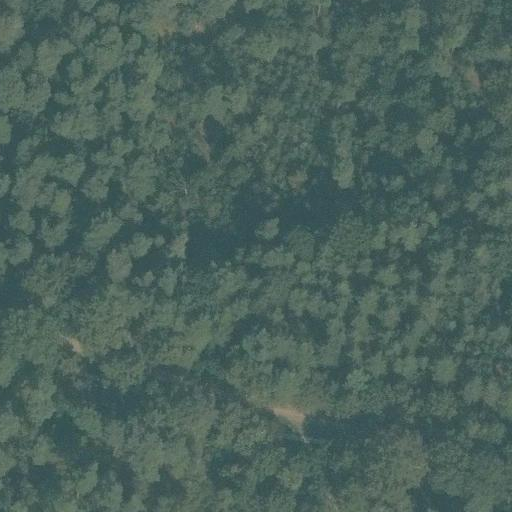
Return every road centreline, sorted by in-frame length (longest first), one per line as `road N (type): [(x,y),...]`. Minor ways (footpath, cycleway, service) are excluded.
road 1 (track): [(0,330),(286,420)]
road 2 (track): [(286,420),(511,495)]
